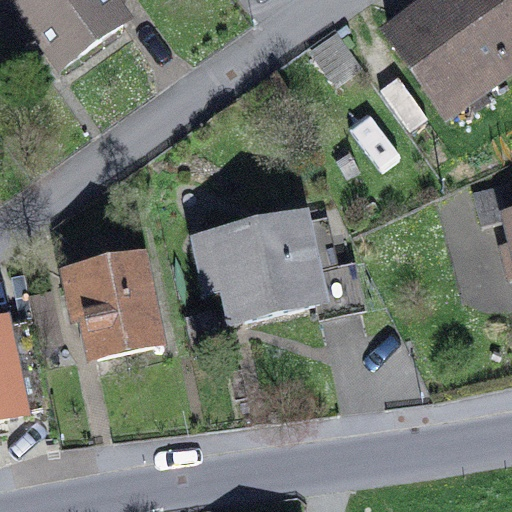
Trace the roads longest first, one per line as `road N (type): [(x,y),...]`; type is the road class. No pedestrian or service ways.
road 1 (residential): [(511,439),(42,511)]
road 2 (residential): [(0,240),(340,0)]
